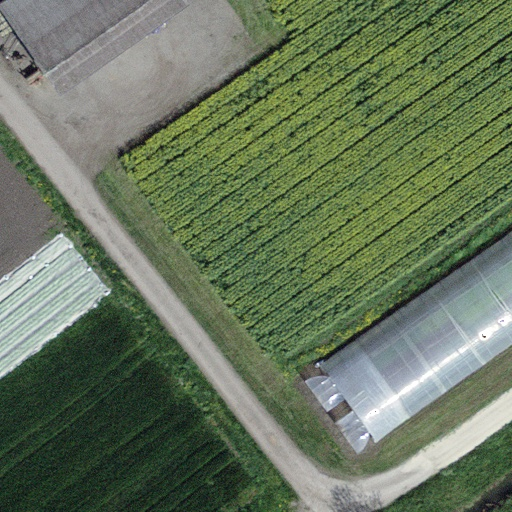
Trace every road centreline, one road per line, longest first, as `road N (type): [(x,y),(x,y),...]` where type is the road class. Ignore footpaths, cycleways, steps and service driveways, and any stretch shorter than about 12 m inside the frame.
road 1 (track): [(0,103),(331,511)]
road 2 (track): [(339,511),(511,410)]
